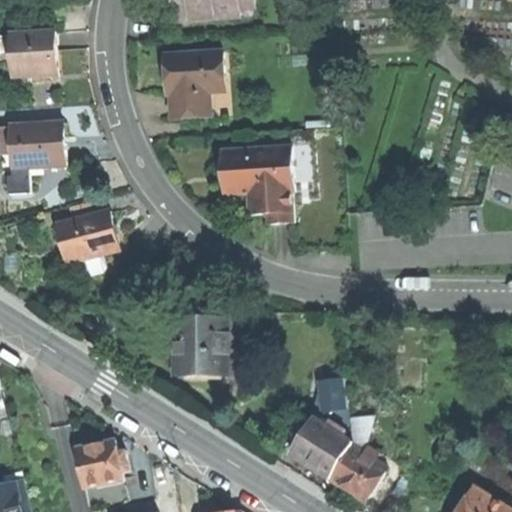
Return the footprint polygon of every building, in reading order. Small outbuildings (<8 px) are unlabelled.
[(178,20),(240,16),(239,0),(176,0),(177,6),(178,20)] [(53,74),(60,74),(59,54),(57,33),(11,36),(14,77),(36,75),(53,74)] [(174,93),(176,119),(214,117),(212,92),(230,91),(228,53),(169,56),(170,78),(171,93),(174,93)] [(231,116),(230,91),(212,92),(214,117),(231,116)] [(18,128),(20,170),(70,167),(70,156),(69,144),(61,145),(60,126),(18,128)] [(293,148),(223,152),(225,175),(226,196),(249,194),(251,215),(269,214),(270,224),(294,223),(292,192),(296,192),(293,148)] [(114,212),(61,226),(72,266),(88,262),(102,258),(124,252),(119,232),(114,212)] [(105,271),(102,258),(88,262),(91,274),(105,271)] [(204,379),(248,376),(245,318),(176,317),(177,379),(204,379)] [(19,361),(21,358),(3,346),(0,351),(0,354),(12,362),(17,365),(19,361)] [(333,372),(334,380),(348,378),(347,371),(333,372)] [(336,409),(350,408),(348,378),(334,380),(336,409)] [(328,414),(336,409),(334,380),(326,380),(328,414)] [(352,419),(350,408),(336,409),(336,419),(352,424),(352,419)] [(373,417),(352,419),(352,424),(353,431),(374,429),(373,417)] [(314,467),(335,480),(355,447),(357,445),(345,437),(329,428),(318,420),(296,455),(314,467)] [(333,422),(329,428),(345,437),(348,432),(333,422)] [(78,449),(86,488),(125,480),(123,472),(130,471),(126,451),(119,453),(117,441),(95,445),(78,449)] [(496,458),(507,464),(511,456),(511,444),(506,441),(496,458)] [(351,490),(370,502),(391,469),(378,461),(382,454),(368,446),(364,453),(355,447),(335,480),(351,490)] [(27,482),(19,484),(25,511),(34,511),(33,505),(27,482)] [(0,511),(25,511),(19,484),(0,488),(0,511)] [(511,511),(511,509),(478,488),(463,511),(511,511)] [(168,511),(182,511),(182,503),(167,505),(168,511)]
